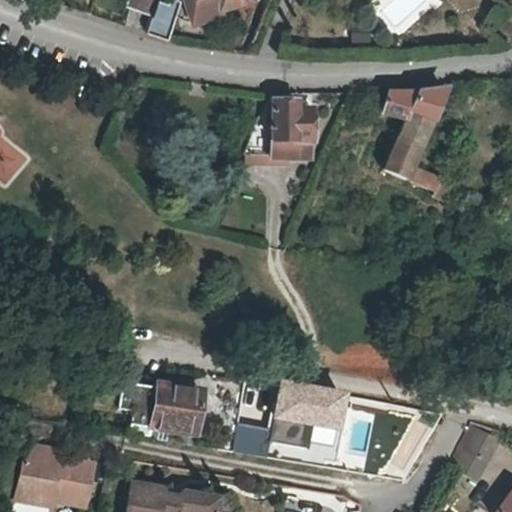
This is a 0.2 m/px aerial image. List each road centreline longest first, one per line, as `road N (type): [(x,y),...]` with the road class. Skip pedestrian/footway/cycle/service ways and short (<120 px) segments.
road 1 (tertiary): [(0,7),(156,58),(282,75),(511,61)]
road 2 (residential): [(134,356),(263,366),(511,419)]
